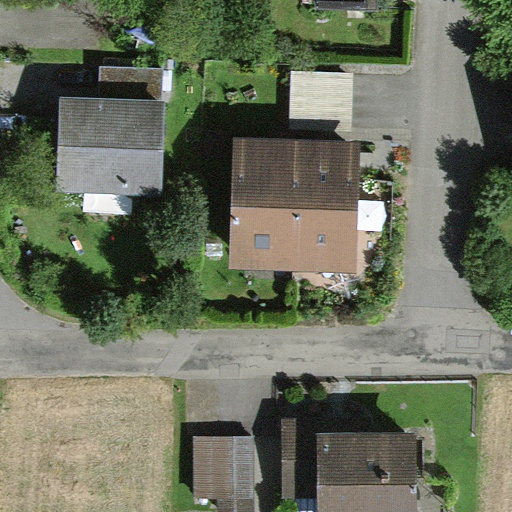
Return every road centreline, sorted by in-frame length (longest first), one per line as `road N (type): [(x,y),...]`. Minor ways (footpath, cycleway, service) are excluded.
road 1 (residential): [(423,351),(0,350)]
road 2 (residential): [(423,351),(435,0)]
